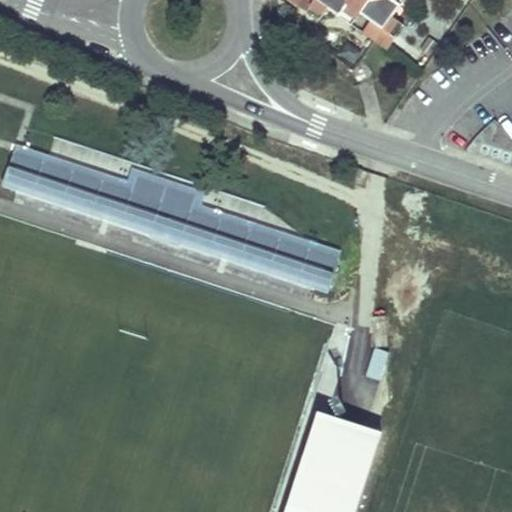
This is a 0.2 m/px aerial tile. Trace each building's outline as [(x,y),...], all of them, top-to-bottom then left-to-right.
[(387,51),(395,39),(404,26),(392,18),(400,6),(392,0),(288,0),(319,21),(327,10),(339,18),(347,6),(359,14),(370,22),(362,34),(374,42),(387,51)] [(359,14),(347,6),(339,18),(351,26),(359,14)] [(128,184),(19,148),(6,187),(329,294),(343,252),(204,206),(209,193),(134,168),(128,184)] [(361,179),(364,170),(350,166),(348,174),(357,177),(361,179)] [(361,179),(357,177),(355,185),(364,188),(369,172),(364,170),(361,179)] [(293,511),(353,511),(378,435),(323,417),(293,511)]
